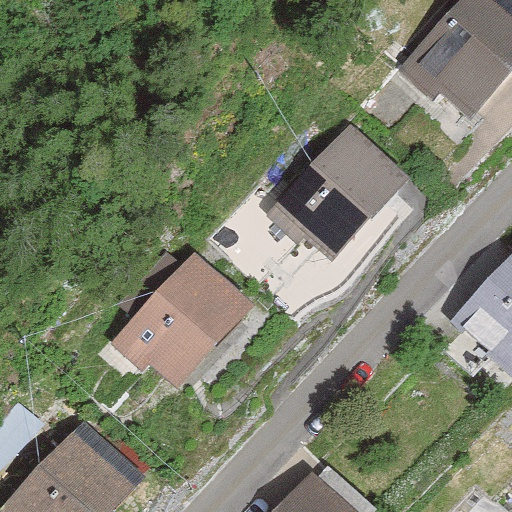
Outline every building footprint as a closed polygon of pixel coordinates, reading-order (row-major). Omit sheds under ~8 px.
[(511,0),(490,0),(408,84),(461,136),(511,84),(511,0)] [(349,127),(275,197),(318,242),(392,172),(349,127)] [(192,256),(120,348),(177,393),(250,301),(192,256)] [(511,258),(447,318),(508,384),(511,380),(511,258)] [(0,505),(0,511),(98,511),(137,472),(81,420),(0,505)] [(356,511),(322,477),(286,511),(356,511)]
